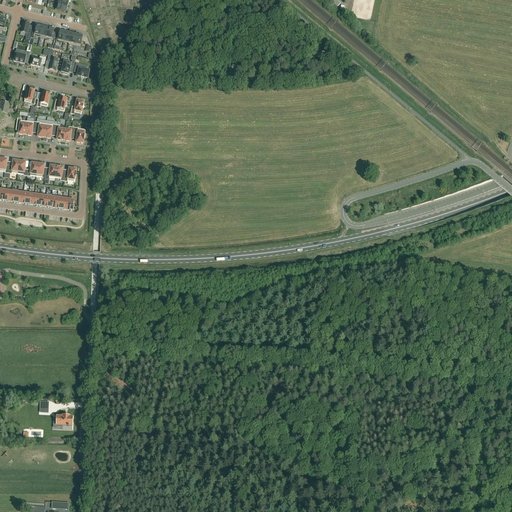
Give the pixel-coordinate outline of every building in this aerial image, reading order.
[(67,8),(57,5),(55,10),(65,13),(67,8)] [(30,24),(23,23),(21,32),(25,34),(26,41),(29,42),(32,28),(29,27),(30,24)] [(34,39),(34,37),(40,38),(43,27),(37,26),(35,32),(33,31),(31,39),(34,39)] [(43,27),(40,38),(46,39),(48,28),(43,27)] [(54,30),(48,28),(46,39),(46,38),(52,40),(52,38),(55,39),(56,33),(53,33),(54,30)] [(64,42),(66,33),(60,31),(58,41),(64,42)] [(77,35),(72,34),(69,45),(74,46),(77,35)] [(77,35),(74,46),(80,48),(85,49),(86,42),(82,41),(83,37),(77,35)] [(25,64),(26,59),(29,60),(30,53),(24,51),(23,55),(16,54),(15,55),(14,55),(13,60),(14,60),(14,61),(14,62),(24,64),(25,64)] [(49,55),(47,62),(50,62),(49,70),(55,71),(58,60),(51,59),(52,55),(49,55)] [(40,68),(41,64),(44,65),(46,58),(40,57),(39,60),(32,58),(31,66),(40,68)] [(64,61),(61,73),(63,73),(63,74),(67,75),(67,74),(69,74),(71,66),(74,67),(75,61),(72,61),(72,63),(64,61)] [(90,71),(79,68),(80,65),(76,64),(75,70),(78,71),(77,76),(88,79),(89,75),(90,75),(91,72),(90,71)] [(31,105),(34,105),(36,99),(32,99),(34,91),(30,90),(27,90),(24,103),(31,104),(31,105)] [(47,108),(50,95),(47,94),(48,94),(43,93),(42,101),(38,100),(37,107),(40,108),(41,106),(47,108)] [(60,98),(58,106),(55,105),(54,111),(57,112),(58,111),(64,112),(65,107),(66,107),(67,104),(66,104),(67,100),(64,99),(60,98)] [(83,106),(84,102),(81,101),(78,100),(78,101),(77,100),(76,108),(72,107),(71,114),(74,115),(75,113),(81,115),(83,109),(84,106),(83,106)] [(1,101),(0,105),(0,112),(8,114),(10,104),(1,101)] [(25,135),(27,122),(21,121),(21,119),(18,119),(17,126),(20,127),(19,135),(23,135),(25,135)] [(33,128),(36,129),(37,123),(33,122),(33,123),(27,122),(25,135),(27,135),(27,136),(32,137),(33,128)] [(42,137),(44,138),(46,125),(40,124),(40,123),(37,123),(36,129),(39,129),(38,137),(42,138),(42,137)] [(52,126),(46,125),(44,138),(47,138),(47,139),(51,139),(51,136),(52,131),(55,132),(56,126),(52,125),(52,126)] [(61,140),(64,140),(65,129),(59,128),(60,126),(56,126),(55,132),(58,132),(57,140),(61,141),(61,140)] [(66,129),(65,129),(64,140),(66,141),(70,142),(71,134),(74,134),(75,128),(69,128),(69,130),(65,130),(66,129)] [(79,129),(75,128),(74,134),(77,135),(76,143),(80,143),(81,143),(83,143),(84,137),(85,138),(85,134),(85,130),(79,129)] [(5,173),(8,174),(9,168),(6,167),(7,160),(1,159),(0,166),(0,171),(5,173)] [(12,174),(18,175),(20,162),(13,161),(12,168),(9,168),(8,174),(12,174)] [(20,162),(18,175),(18,172),(24,173),(24,176),(27,176),(28,170),(25,170),(26,163),(20,162)] [(36,177),(38,164),(32,163),(31,171),(28,170),(27,176),(31,177),(31,176),(36,177)] [(46,179),(46,173),(43,173),(44,165),(38,164),(36,177),(42,178),(42,179),(46,179)] [(49,178),(55,179),(57,167),(51,166),(50,173),(46,173),(46,179),(49,180),(49,178)] [(57,167),(55,179),(61,180),(61,181),(64,182),(65,176),(62,176),(63,168),(57,167)] [(75,176),(76,170),(69,169),(68,176),(65,176),(64,182),(68,182),(74,183),(75,179),(76,179),(76,176),(75,176)] [(57,417),(57,425),(63,425),(67,426),(69,426),(72,426),(73,417),(69,417),(69,416),(68,416),(65,416),(63,416),(63,417),(57,417)]
